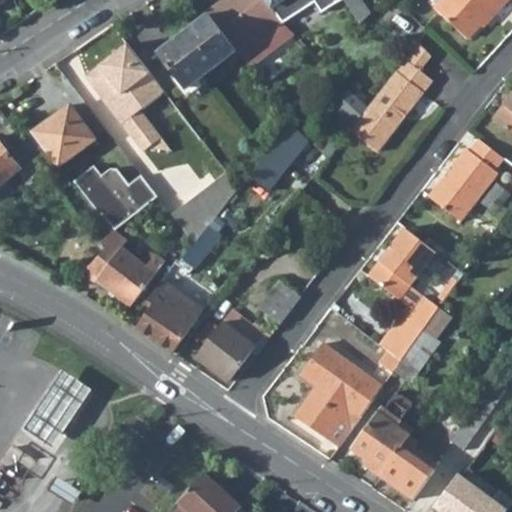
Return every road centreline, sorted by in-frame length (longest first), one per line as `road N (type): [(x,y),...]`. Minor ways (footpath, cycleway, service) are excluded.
road 1 (residential): [(511,53),(227,423)]
road 2 (tertiary): [(0,271),(114,337),(227,423)]
road 3 (tertiary): [(227,423),(367,511)]
road 4 (tertiary): [(0,72),(111,0)]
